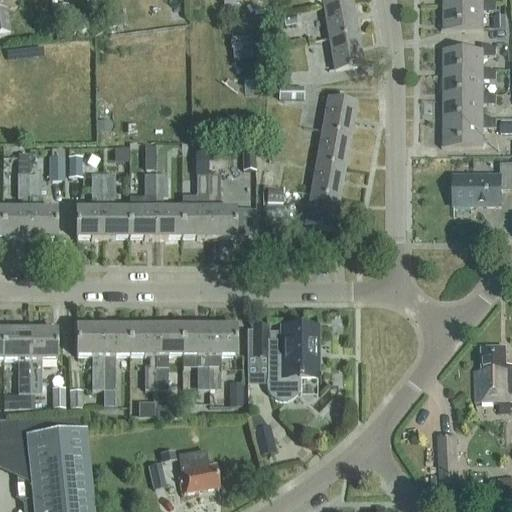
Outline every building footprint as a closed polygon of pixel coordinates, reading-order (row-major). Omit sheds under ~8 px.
[(350,0),(321,0),(323,10),(352,5),(350,0)] [(443,0),(444,10),(482,10),(482,3),(482,0),(443,0)] [(482,3),(482,10),(444,10),(443,34),(482,34),(482,15),(496,16),(496,5),(482,3)] [(357,37),(352,5),(323,10),(329,42),(357,37)] [(71,28),(68,7),(54,9),(57,30),(71,28)] [(234,8),(234,22),(235,25),(251,24),(251,21),(250,7),(234,8)] [(0,13),(0,38),(9,37),(6,12),(0,13)] [(123,29),(121,13),(106,15),(108,31),(123,29)] [(295,17),(282,19),(284,29),(297,26),(295,17)] [(506,20),(494,20),(494,33),(506,33),(506,20)] [(357,37),(329,42),(334,74),(363,69),(357,37)] [(483,78),(482,72),(482,61),(497,61),(497,51),(482,48),(482,53),(443,53),(443,78),(483,78)] [(482,72),(483,78),(443,78),(443,102),(482,102),(482,97),(482,85),(497,85),(497,75),(482,72)] [(290,75),(273,75),(272,86),(290,87),(290,75)] [(304,90),(278,90),(278,103),(304,104),(304,90)] [(482,97),(482,102),(443,102),(443,126),(482,126),(482,120),(482,109),(497,109),(496,99),(482,97)] [(327,102),(321,133),(350,139),(356,107),(327,102)] [(482,120),(482,126),(443,126),(443,151),(482,151),(482,133),(496,133),(496,123),(482,120)] [(97,123),(97,133),(110,133),(110,123),(97,123)] [(501,137),(511,136),(511,124),(501,125),(501,137)] [(350,139),(321,133),(315,165),(344,170),(350,139)] [(50,153),(51,161),(63,161),(63,153),(50,153)] [(207,154),(195,154),(195,180),(197,180),(207,180),(207,154)] [(242,154),(242,174),(256,174),(255,154),(242,154)] [(143,159),(143,173),(154,174),(155,160),(143,159)] [(63,185),(63,161),(51,161),(49,161),(50,185),(63,185)] [(82,182),(81,161),(69,162),(69,183),(82,182)] [(344,170),(315,165),(310,197),(338,202),(344,170)] [(454,211),(500,211),(500,193),(511,192),(511,167),(500,167),(500,180),(454,180),(454,211)] [(262,173),(262,188),(273,188),(273,173),(262,173)] [(17,180),(17,204),(21,204),(29,204),(29,203),(29,180),(17,180)] [(41,180),(29,180),(29,203),(29,204),(41,204),(41,180)] [(91,180),(91,202),(101,202),(101,180),(91,180)] [(101,180),(101,202),(115,202),(115,180),(101,180)] [(144,180),(144,201),(154,201),(154,180),(144,180)] [(154,201),(154,202),(162,202),(166,202),(166,180),(154,180),(154,201)] [(197,180),(197,200),(207,200),(207,180),(197,180)] [(218,180),(207,180),(207,200),(207,202),(219,202),(218,180)] [(283,206),(283,193),(267,193),(267,206),(283,206)] [(338,202),(310,197),(304,229),(332,234),(338,202)] [(181,212),(181,243),(207,243),(207,212),(207,202),(207,200),(197,200),(181,200),(181,212)] [(127,212),(127,243),(154,243),(154,212),(154,202),(154,201),(144,201),(127,201),(127,212)] [(74,212),(74,243),(101,243),(101,212),(101,202),(91,202),(91,212),(74,212)] [(101,212),(101,243),(127,243),(127,212),(115,212),(115,202),(101,202),(101,212)] [(207,212),(207,243),(234,243),(234,212),(219,212),(219,202),(207,202),(207,212)] [(2,213),(2,244),(29,244),(29,213),(29,204),(21,204),(21,213),(2,213)] [(29,213),(29,244),(56,244),(56,213),(41,213),(41,204),(29,204),(29,213)] [(154,212),(154,243),(181,243),(181,212),(162,212),(154,212)] [(317,330),(281,330),(281,336),(267,336),(267,330),(253,330),(253,361),(266,361),(266,389),(267,393),(268,397),(271,400),(274,403),(278,405),(283,406),(287,406),(291,403),(295,401),(298,397),(299,393),(299,388),(299,382),(317,382),(317,330)] [(76,331),(76,361),(91,361),(91,372),(103,372),(102,361),(102,331),(76,331)] [(102,331),(102,361),(103,372),(114,372),(114,361),(129,361),(129,331),(102,331)] [(155,361),(155,331),(129,331),(129,361),(149,361),(155,361)] [(155,361),(155,372),(167,372),(167,361),(182,361),(182,331),(155,331),(155,361)] [(182,331),(182,361),(197,361),(197,372),(208,372),(209,372),(209,331),(182,331)] [(209,331),(209,372),(220,372),(220,361),(235,361),(235,331),(209,331)] [(3,335),(3,365),(17,365),(17,376),(29,376),(29,335),(3,335)] [(29,335),(29,376),(41,376),(41,365),(56,365),(56,335),(29,335)] [(511,367),(506,368),(506,351),(481,351),(482,375),(475,375),(476,406),(511,404),(511,367)] [(91,372),(91,395),(103,395),(103,372),(91,372)] [(103,372),(103,395),(114,395),(114,372),(103,372)] [(144,395),(155,395),(155,372),(144,372),(144,395)] [(155,372),(155,395),(167,395),(167,372),(155,372)] [(197,372),(197,395),(208,395),(208,372),(197,372)] [(208,372),(208,395),(220,395),(220,372),(209,372),(208,372)] [(17,376),(17,399),(29,399),(29,376),(17,376)] [(29,376),(29,399),(41,399),(41,376),(29,376)] [(228,387),(229,397),(242,397),(242,387),(228,387)] [(63,411),(63,392),(52,392),(53,411),(63,411)] [(83,412),(83,393),(70,394),(71,412),(83,412)] [(32,508),(33,508),(33,511),(93,511),(86,434),(83,434),(81,422),(0,426),(0,474),(30,489),(32,508)] [(276,455),(270,429),(252,433),(258,460),(276,455)] [(458,491),(455,440),(439,440),(441,492),(458,491)] [(173,464),(171,455),(159,458),(161,466),(173,464)] [(219,492),(214,469),(205,470),(203,456),(178,460),(180,475),(178,475),(182,498),(219,492)] [(166,491),(161,467),(147,470),(152,494),(166,491)] [(511,503),(511,482),(498,483),(499,504),(511,503)]
